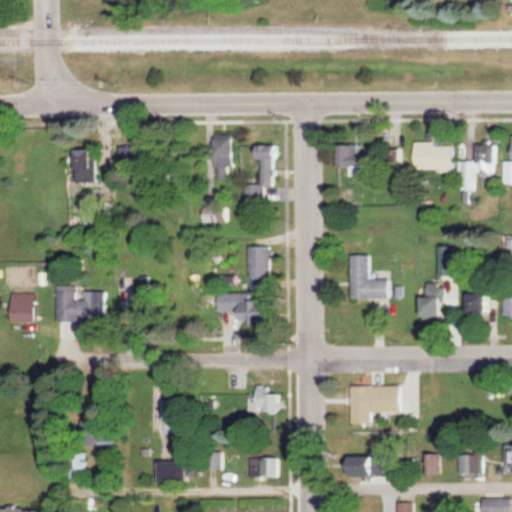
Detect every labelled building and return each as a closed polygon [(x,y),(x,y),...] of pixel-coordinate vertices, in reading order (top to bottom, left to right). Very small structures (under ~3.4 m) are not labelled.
[(220,135),(220,178),(233,178),(233,169),(241,169),(241,135),(220,135)] [(422,169),(460,169),(460,142),(422,142),(422,169)] [(280,186),(281,159),(285,159),(286,145),(263,144),(262,158),(266,158),(265,185),(248,184),(246,217),(266,218),(268,185),(280,186)] [(365,153),(365,144),(354,145),(356,175),(379,174),(377,153),(365,153)] [(500,181),(502,145),(481,144),(480,161),(466,160),(465,190),(480,190),(480,180),(500,181)] [(83,170),(101,170),(101,148),(83,148),(83,170)] [(406,150),(387,150),(387,166),(406,167),(406,150)] [(232,221),(232,207),(208,207),(208,221),(232,221)] [(275,245),(252,245),(252,278),(275,278),(275,245)] [(375,254),(356,254),(356,298),(398,298),(398,279),(375,279),(375,254)] [(429,284),(429,317),(451,317),(451,284),(429,284)] [(63,321),(113,321),(113,291),(83,291),(83,285),(63,285),(63,321)] [(498,313),(498,291),(474,291),(474,313),(498,313)] [(224,312),(246,313),(246,321),(279,322),(280,294),(225,293),(224,312)] [(409,385),(357,385),(357,414),(409,414),(409,385)] [(260,388),(260,410),(285,410),(285,388),(260,388)] [(170,399),(170,433),(193,433),(193,399),(170,399)] [(121,431),(108,429),(106,441),(119,443),(121,431)] [(92,451),(70,451),(70,475),(92,475),(92,451)] [(464,473),(489,473),(489,451),(464,451),(464,473)] [(444,452),(436,452),(436,472),(444,472),(444,452)] [(167,482),(195,482),(195,460),(167,460),(167,482)] [(511,511),(511,496),(488,497),(487,511),(511,511)]
